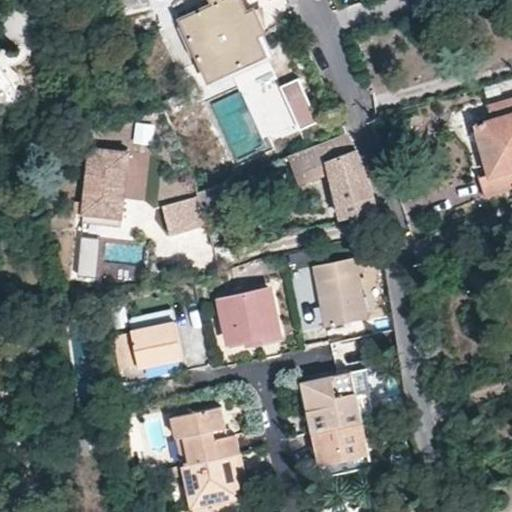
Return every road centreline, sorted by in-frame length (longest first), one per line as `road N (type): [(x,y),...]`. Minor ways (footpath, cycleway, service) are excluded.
road 1 (residential): [(309,0),(370,146),(423,429),(461,511)]
road 2 (residential): [(262,371),(299,511)]
